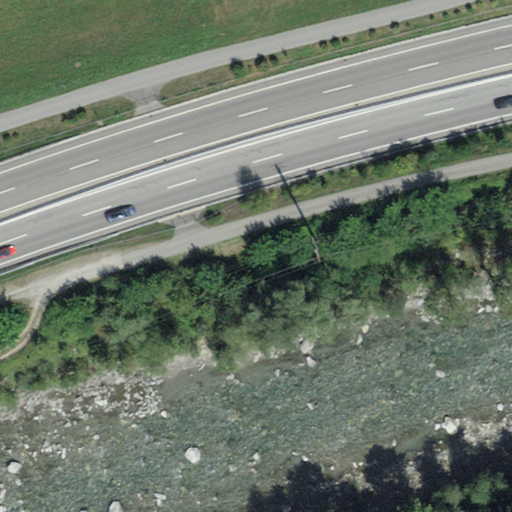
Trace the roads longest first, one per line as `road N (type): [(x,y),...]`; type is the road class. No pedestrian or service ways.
road 1 (motorway): [(0,243),(330,138),(511,93)]
road 2 (motorway): [(511,44),(313,92),(0,191)]
road 3 (track): [(0,306),(305,210),(511,167)]
